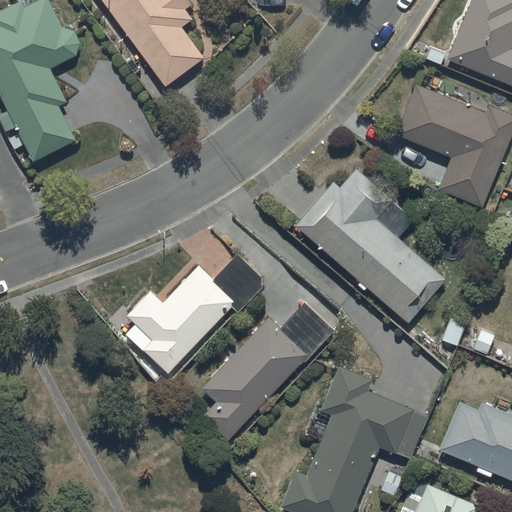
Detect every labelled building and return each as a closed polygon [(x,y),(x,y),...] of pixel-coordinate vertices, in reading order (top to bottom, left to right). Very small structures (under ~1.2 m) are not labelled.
[(0,88),(8,105),(0,109),(0,113),(6,126),(16,121),(34,154),(76,132),(59,99),(65,96),(49,64),(76,50),(76,49),(77,49),(78,48),(78,47),(79,46),(79,44),(80,43),(80,42),(80,41),(80,40),(80,39),(80,38),(80,37),(80,36),(80,35),(79,33),(79,32),(79,31),(78,30),(77,29),(77,28),(76,27),(75,27),(75,26),(74,25),(73,24),(72,24),(71,23),(70,23),(69,22),(68,22),(67,21),(66,21),(65,21),(63,21),(51,0),(10,0),(0,6),(0,88)] [(107,0),(165,80),(205,51),(183,22),(192,15),(184,4),(189,0),(107,0)] [(511,0),(466,0),(446,53),(511,79),(511,0)] [(481,202),(511,124),(511,110),(488,101),(487,103),(483,102),(485,97),(470,91),(471,88),(446,78),(445,80),(439,77),(435,87),(415,79),(395,130),(450,151),(437,185),(481,202)] [(332,175),(292,218),(359,276),(356,280),(362,285),(365,282),(407,318),(446,274),(376,213),(393,194),(357,163),(340,182),(332,175)] [(213,274),(199,260),(164,296),(152,285),(127,310),(136,320),(126,329),(144,347),(145,345),(169,368),(231,301),(237,307),(266,277),(238,249),(213,274)] [(305,357),(334,323),(303,296),(282,321),(267,308),(202,383),(217,396),(203,412),(229,435),(302,354),(305,357)] [(467,317),(457,341),(472,348),(473,345),(486,350),(494,331),(480,325),(481,324),(467,317)] [(304,511),(349,511),(378,441),(410,454),(428,410),(367,385),(371,374),(338,361),(320,405),(330,409),(305,471),(293,467),(279,502),(304,511)] [(511,476),(511,409),(480,396),(476,404),(457,397),(437,444),(478,461),(476,466),(490,472),(492,468),(511,476)] [(471,511),(477,500),(425,477),(411,511),(471,511)]
